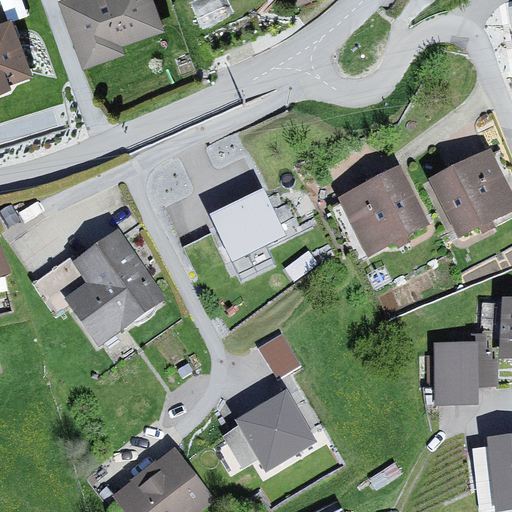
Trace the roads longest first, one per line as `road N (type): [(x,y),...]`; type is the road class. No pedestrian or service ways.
road 1 (residential): [(306,39),(311,90),(346,105),(424,35),(460,35),(483,72),(511,155)]
road 2 (residential): [(0,179),(98,153),(262,79),(306,39)]
road 3 (track): [(397,511),(436,435),(511,406)]
